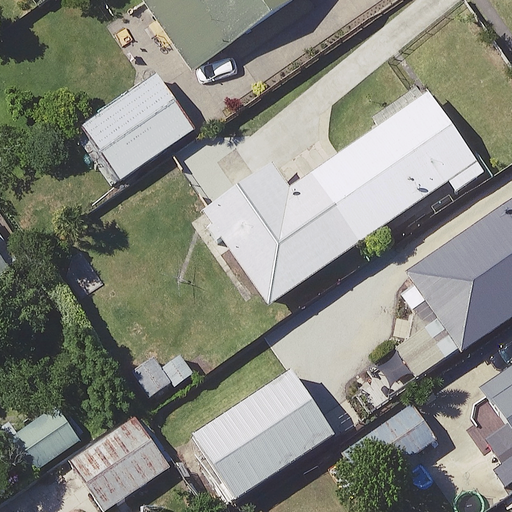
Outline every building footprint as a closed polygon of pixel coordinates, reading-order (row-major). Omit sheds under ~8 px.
[(306,0),(138,0),(191,77),(306,0)] [(196,135),(157,78),(82,130),(120,186),(196,135)] [(484,177),(429,99),(291,196),(272,169),(203,218),(269,312),(449,187),(456,197),(484,177)] [(511,323),(511,212),(412,282),(464,357),(511,323)] [(511,377),(482,399),(511,439),(511,451),(492,466),(511,492),(511,491),(511,377)] [(335,442),(293,378),(191,444),(233,508),(335,442)] [(436,444),(412,409),(343,458),(368,493),(436,444)] [(84,442),(62,410),(1,452),(23,484),(84,442)] [(113,511),(169,473),(135,424),(73,467),(104,511),(113,511)]
